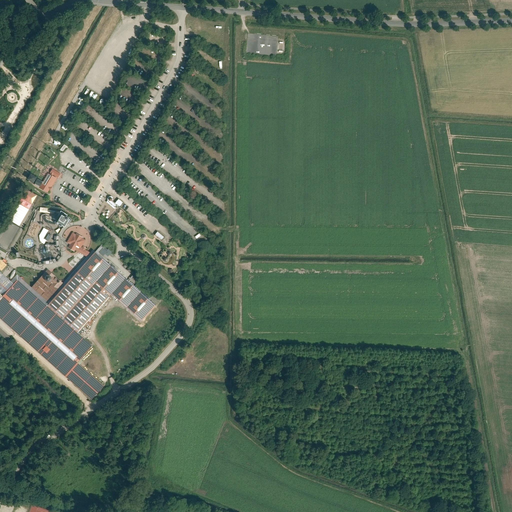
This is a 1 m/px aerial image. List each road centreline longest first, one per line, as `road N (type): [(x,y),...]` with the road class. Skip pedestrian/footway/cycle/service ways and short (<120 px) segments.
road 1 (unclassified): [(181,8),(175,67),(92,216),(182,297),(189,324),(152,367),(34,443),(0,485)]
road 2 (unclassified): [(511,19),(393,24),(181,8)]
